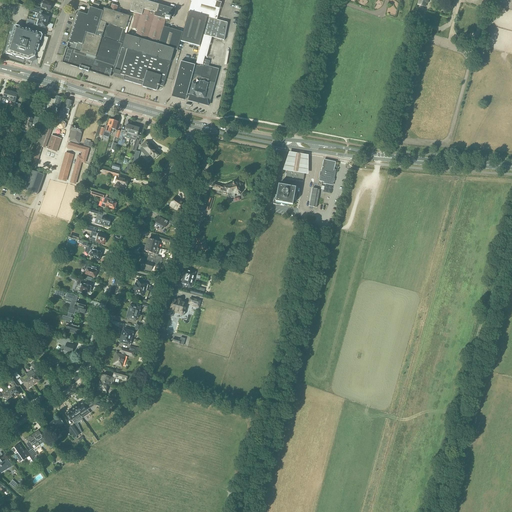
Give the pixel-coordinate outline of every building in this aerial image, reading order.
[(157,44),(174,49),(177,50),(183,33),(163,27),(165,19),(169,21),(170,17),(173,18),(176,10),(143,0),(133,0),(130,11),(135,13),(131,27),(137,29),(135,35),(158,42),(157,44)] [(208,18),(216,20),(219,9),(221,3),(216,2),(208,0),(191,0),(189,12),(208,17),(208,18)] [(52,8),(51,7),(52,4),(43,1),(41,8),(50,11),(50,10),(51,10),(52,8)] [(68,43),(64,57),(65,57),(64,62),(79,67),(80,66),(89,69),(89,70),(108,76),(110,71),(114,72),(115,71),(126,35),(126,34),(123,34),(128,18),(128,17),(128,16),(127,16),(116,12),(110,10),(103,8),(103,11),(90,7),(87,15),(78,12),(76,16),(77,16),(75,20),(76,21),(74,24),(75,24),(73,27),(74,28),(72,31),(73,32),(71,35),(72,36),(69,39),(70,40),(68,43)] [(189,12),(181,42),(200,47),(203,35),(208,18),(208,17),(189,12)] [(41,14),(39,20),(47,22),(48,18),(48,17),(43,15),(41,14)] [(207,57),(212,37),(223,40),(227,23),(216,20),(208,18),(203,35),(204,35),(196,65),(199,66),(199,65),(203,66),(203,64),(209,66),(210,61),(204,60),(205,56),(207,57)] [(43,34),(14,25),(5,53),(28,60),(27,63),(29,64),(30,61),(39,64),(48,37),(44,36),(41,43),(40,43),(43,34)] [(126,35),(115,71),(120,72),(120,74),(141,81),(141,80),(144,81),(142,87),(156,91),(158,86),(159,86),(163,87),(174,49),(157,44),(126,35)] [(181,62),(172,95),(185,99),(186,99),(191,81),(192,81),(191,84),(192,84),(188,100),(208,106),(208,102),(210,101),(218,70),(219,69),(204,65),(204,67),(200,66),(200,67),(196,66),(194,75),(192,75),(195,66),(181,62)] [(8,101),(11,92),(12,91),(8,90),(8,91),(5,90),(2,100),(8,101)] [(11,92),(8,101),(15,103),(18,94),(15,93),(16,92),(12,91),(11,92)] [(50,99),(48,106),(53,108),(54,105),(59,107),(62,98),(56,96),(55,100),(50,99)] [(63,112),(61,111),(58,119),(63,120),(65,114),(68,114),(72,101),(66,100),(63,112)] [(34,120),(27,117),(23,128),(23,129),(23,131),(26,132),(29,133),(30,130),(31,130),(33,125),(38,126),(38,128),(40,128),(42,122),(38,121),(39,119),(35,117),(34,120)] [(101,128),(99,136),(103,137),(104,132),(107,133),(108,131),(111,132),(114,121),(110,120),(108,128),(105,127),(104,129),(101,128)] [(53,124),(45,122),(37,145),(44,148),(53,124)] [(0,132),(2,132),(3,135),(4,138),(6,137),(6,138),(13,137),(12,133),(14,132),(13,129),(15,129),(14,126),(12,126),(12,123),(5,125),(5,126),(0,126),(0,132)] [(119,138),(119,139),(118,142),(122,143),(124,136),(126,137),(127,134),(130,135),(133,126),(129,124),(128,125),(127,125),(125,132),(124,131),(123,136),(120,135),(119,138)] [(83,129),(71,126),(70,130),(72,131),(69,141),(78,144),(78,143),(79,142),(83,129)] [(133,126),(130,135),(134,136),(133,138),(136,139),(139,129),(138,129),(137,127),(133,126)] [(52,136),(47,149),(56,152),(60,139),(52,136)] [(142,146),(143,147),(140,150),(147,157),(150,155),(153,158),(155,156),(156,158),(159,155),(153,149),(154,147),(152,145),(151,146),(146,142),(142,146)] [(68,148),(76,150),(75,150),(76,150),(85,153),(86,149),(77,146),(69,144),(69,143),(67,148),(68,148)] [(34,171),(41,148),(36,147),(29,169),(29,170),(34,171)] [(73,155),(66,153),(58,179),(65,181),(73,155)] [(289,153),(283,171),(309,175),(309,156),(289,153)] [(78,157),(71,182),(70,182),(70,183),(75,184),(75,183),(81,162),(84,162),(84,163),(86,158),(78,156),(78,157)] [(335,163),(324,161),(321,174),(320,174),(319,178),(320,178),(319,181),(325,182),(324,183),(332,185),(334,173),(333,173),(335,163)] [(119,173),(107,170),(107,169),(102,168),(101,172),(106,174),(106,173),(118,176),(119,173)] [(287,170),(286,178),(286,179),(287,179),(302,182),(303,181),(304,173),(288,170),(287,170)] [(125,190),(128,180),(120,178),(117,177),(115,184),(118,185),(117,187),(125,190)] [(241,193),(239,187),(242,187),(243,187),(243,186),(243,185),(243,184),(242,183),(241,183),(241,181),(237,182),(237,181),(233,182),(234,183),(233,183),(233,184),(226,186),(215,183),(213,189),(223,192),(223,193),(225,194),(226,192),(227,193),(229,199),(231,198),(232,198),(235,197),(235,196),(235,195),(237,194),(237,195),(238,196),(240,195),(240,194),(240,193),(241,193)] [(23,189),(36,194),(37,195),(40,188),(38,188),(25,183),(23,189)] [(274,198),(273,204),(280,205),(280,203),(292,205),(295,188),(279,185),(276,199),(274,198)] [(309,206),(317,208),(320,190),(312,189),(309,206)] [(94,190),(93,195),(103,198),(104,195),(104,194),(94,190)] [(114,208),(115,208),(116,206),(115,205),(116,204),(113,203),(113,202),(105,199),(104,203),(102,202),(101,207),(105,208),(106,207),(114,209),(114,208)] [(187,206),(184,204),(179,200),(178,202),(174,199),(171,203),(172,203),(170,206),(178,212),(181,207),(182,208),(184,210),(187,206)] [(99,215),(96,224),(98,225),(103,227),(104,225),(109,226),(110,226),(111,223),(110,223),(111,220),(105,218),(107,214),(102,213),(101,216),(99,215)] [(168,222),(159,217),(155,223),(156,223),(154,227),(156,229),(156,230),(157,230),(158,229),(161,231),(163,227),(165,228),(168,222)] [(177,229),(179,226),(170,220),(168,223),(177,229)] [(92,232),(89,240),(103,245),(104,243),(105,243),(106,239),(105,239),(106,236),(98,233),(96,233),(92,232)] [(159,242),(149,239),(147,245),(157,248),(158,244),(160,245),(162,241),(172,244),(173,241),(160,237),(159,242)] [(196,239),(200,252),(207,250),(203,237),(196,239)] [(88,243),(82,241),(78,240),(77,243),(81,244),(87,246),(85,252),(88,255),(90,256),(94,257),(94,258),(95,258),(95,259),(99,260),(101,252),(90,249),(92,244),(87,243),(88,243)] [(147,245),(145,251),(154,254),(153,260),(161,262),(162,260),(160,258),(157,257),(158,253),(159,253),(160,249),(157,248),(147,245)] [(151,259),(150,262),(142,260),(141,265),(140,266),(140,268),(151,271),(152,266),(158,268),(160,267),(161,262),(153,260),(151,259)] [(97,269),(89,267),(90,264),(85,262),(81,261),(80,264),(81,264),(84,265),(85,265),(84,269),(85,270),(87,270),(86,274),(95,277),(98,271),(97,271),(97,269)] [(181,278),(179,284),(191,287),(195,273),(183,270),(181,275),(182,276),(182,278),(181,278)] [(80,283),(81,278),(74,276),(73,279),(78,281),(77,285),(79,285),(78,286),(81,287),(79,292),(83,293),(83,291),(86,292),(86,293),(89,294),(90,293),(91,290),(90,290),(91,287),(80,283)] [(135,283),(134,287),(146,291),(148,285),(146,285),(146,284),(137,281),(136,284),(135,283)] [(134,290),(133,294),(142,296),(147,298),(149,292),(146,291),(134,287),(133,290),(134,290)] [(203,297),(204,292),(198,290),(191,288),(190,293),(203,297)] [(86,306),(76,303),(78,296),(67,293),(65,299),(71,301),(68,313),(67,316),(71,317),(72,314),(75,315),(75,312),(84,314),(87,314),(88,310),(86,310),(86,307),(86,306)] [(190,298),(189,303),(191,304),(191,305),(199,307),(200,301),(190,298)] [(186,307),(187,303),(186,302),(184,301),(183,302),(181,301),(179,300),(178,300),(177,300),(176,299),(174,299),(173,299),(169,310),(175,312),(175,313),(177,313),(178,313),(180,313),(181,314),(182,315),(183,314),(184,314),(185,313),(185,312),(185,311),(185,310),(186,310),(186,308),(186,307)] [(128,308),(128,312),(139,315),(141,309),(140,308),(140,306),(133,304),(133,306),(130,305),(129,308),(128,308)] [(127,315),(126,318),(137,321),(138,321),(141,322),(142,316),(139,315),(128,312),(127,315)] [(61,320),(66,322),(64,326),(67,327),(66,331),(78,334),(80,328),(71,325),(73,319),(63,316),(61,320)] [(141,329),(136,327),(135,330),(138,331),(138,333),(144,335),(146,330),(141,329)] [(132,339),(134,332),(123,329),(121,336),(132,339)] [(164,341),(166,334),(157,332),(155,338),(161,340),(164,341)] [(62,352),(66,354),(67,352),(72,353),(73,353),(74,350),(73,350),(74,347),(70,345),(71,344),(72,344),(73,340),(59,336),(57,341),(63,344),(60,351),(61,352),(62,352)] [(132,339),(121,336),(119,342),(130,345),(132,339)] [(186,338),(181,337),(180,339),(180,340),(178,340),(173,338),(172,342),(180,345),(184,346),(186,338)] [(117,353),(113,364),(122,367),(126,353),(134,355),(135,352),(121,348),(120,353),(121,353),(120,354),(117,353)] [(57,368),(60,363),(50,358),(48,361),(51,362),(49,365),(57,368)] [(32,370),(27,374),(27,375),(29,377),(34,385),(39,381),(34,374),(36,372),(37,374),(41,371),(34,362),(31,364),(34,370),(33,371),(32,371),(32,370)] [(17,373),(14,375),(20,385),(23,383),(24,382),(28,389),(34,385),(29,377),(27,375),(26,373),(21,377),(20,377),(17,373)] [(113,377),(113,379),(103,376),(101,382),(100,382),(113,386),(115,378),(126,381),(127,377),(114,373),(113,377)] [(13,386),(8,390),(13,399),(19,395),(15,389),(16,388),(19,386),(14,378),(10,380),(10,381),(10,382),(12,385),(13,386)] [(113,386),(100,382),(100,384),(99,384),(98,384),(97,385),(96,386),(96,387),(97,387),(97,388),(98,389),(98,390),(101,392),(102,390),(103,390),(102,393),(106,394),(109,385),(113,386)] [(6,388),(1,392),(8,403),(13,399),(8,390),(7,390),(6,388)] [(76,404),(73,406),(80,416),(82,418),(90,413),(88,409),(84,403),(83,401),(80,403),(77,405),(76,404)] [(68,412),(65,414),(70,421),(72,419),(75,423),(76,424),(75,425),(75,424),(71,427),(77,436),(81,433),(79,430),(80,428),(77,421),(82,418),(80,416),(73,406),(70,408),(70,409),(68,410),(68,411),(68,412)] [(50,423),(49,424),(54,431),(61,427),(63,430),(66,428),(64,425),(59,417),(54,421),(50,423)] [(70,427),(67,429),(71,435),(74,439),(76,437),(77,436),(70,427)] [(36,432),(33,434),(33,435),(39,444),(43,442),(44,443),(46,442),(51,448),(54,446),(48,438),(46,440),(44,437),(43,438),(39,431),(36,433),(36,432)] [(29,442),(26,444),(30,450),(33,449),(34,450),(40,445),(39,444),(33,435),(28,439),(30,442),(29,442)] [(19,445),(12,450),(15,454),(13,455),(16,460),(18,458),(21,462),(27,458),(32,466),(36,463),(36,462),(34,460),(33,459),(33,458),(29,452),(28,452),(26,450),(24,452),(19,445)] [(30,450),(29,452),(33,458),(37,455),(34,450),(33,449),(30,450)] [(0,459),(0,471),(1,474),(7,470),(12,466),(7,460),(2,463),(0,459)]
